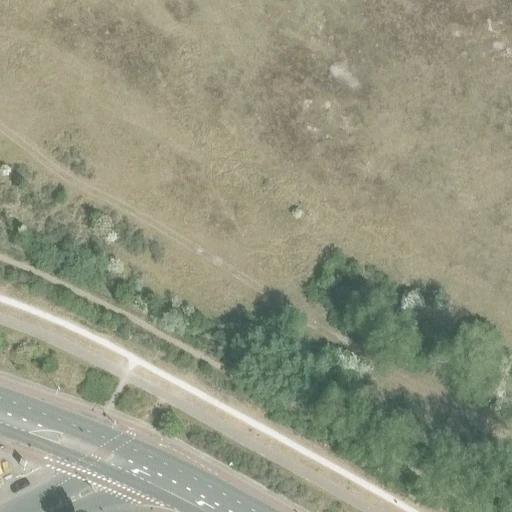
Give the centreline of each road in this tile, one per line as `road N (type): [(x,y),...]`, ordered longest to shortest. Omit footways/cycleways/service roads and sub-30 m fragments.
road 1 (track): [(511,439),(390,374),(0,125)]
road 2 (unknown): [(463,511),(109,311),(0,260)]
road 3 (secondary): [(121,462),(0,414)]
